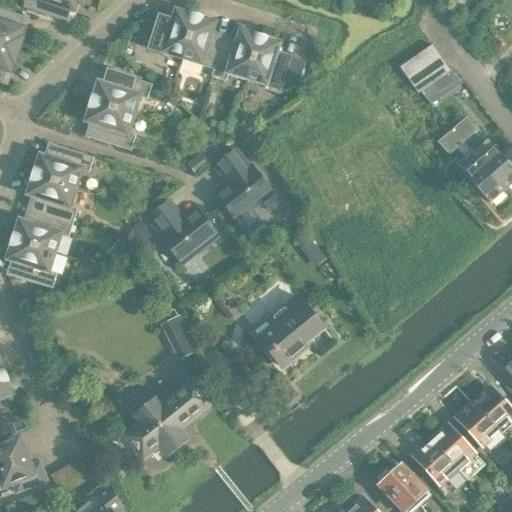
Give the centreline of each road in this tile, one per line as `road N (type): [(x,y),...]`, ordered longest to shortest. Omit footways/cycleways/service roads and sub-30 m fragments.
road 1 (residential): [(271,511),(511,314)]
road 2 (residential): [(180,178),(17,117)]
road 3 (residential): [(17,117),(144,0)]
road 4 (residential): [(511,129),(426,10)]
